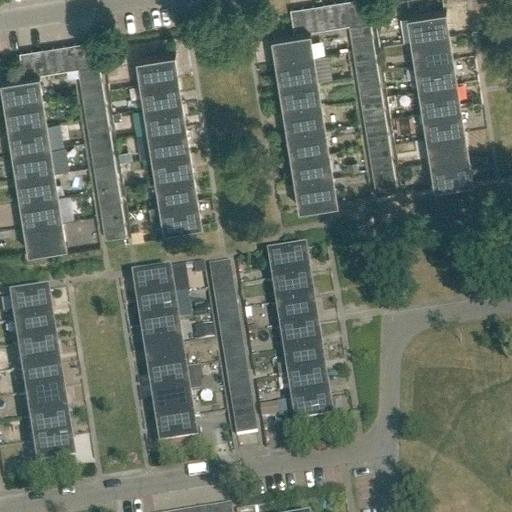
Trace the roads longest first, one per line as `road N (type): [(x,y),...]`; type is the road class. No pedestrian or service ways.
road 1 (residential): [(0,508),(385,447),(399,327),(511,303)]
road 2 (residential): [(154,0),(0,24)]
